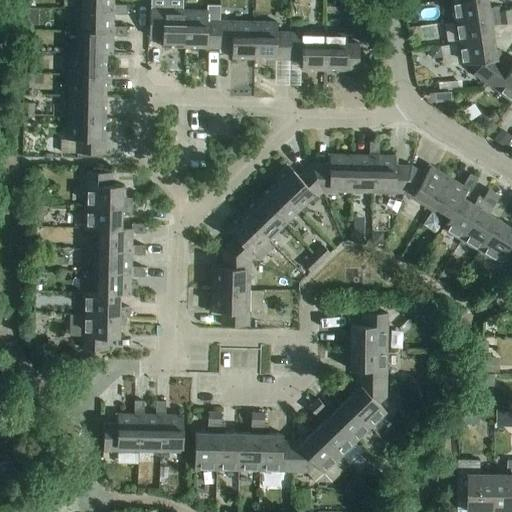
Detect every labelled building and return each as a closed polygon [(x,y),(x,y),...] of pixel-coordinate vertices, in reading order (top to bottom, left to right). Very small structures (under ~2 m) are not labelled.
[(75,0),(76,10),(113,11),(113,5),(113,0),(75,0)] [(455,0),(450,1),(453,22),(490,17),(491,21),(500,20),(499,11),(499,7),(489,9),(487,0),(455,0)] [(76,10),(75,31),(112,32),(112,27),(113,15),(126,15),(126,6),(113,5),(113,11),(76,10)] [(162,47),(184,48),(185,11),(149,10),(149,37),(162,37),(162,47)] [(499,11),(500,20),(501,24),(511,23),(510,10),(499,11)] [(184,48),(219,49),(219,21),(207,21),(207,11),(185,11),(184,48)] [(453,22),(456,43),(493,38),(491,21),(490,17),(453,22)] [(231,59),(254,59),(254,22),(219,21),(219,49),(232,49),(231,59)] [(254,59),(289,60),(289,33),(276,33),(277,23),(254,22),(254,59)] [(374,45),(374,27),(360,26),(359,45),(374,45)] [(75,31),(75,52),(75,53),(106,54),(112,54),(112,36),(126,37),(126,27),(112,27),(112,32),(75,31)] [(301,70),(323,71),(323,34),(289,33),(289,60),(301,60),(301,70)] [(323,34),(323,71),(358,72),(359,44),(346,44),(346,34),(323,34)] [(473,74),(485,83),(503,58),(500,55),(496,56),(493,38),(456,43),(460,65),(471,64),(473,73),(473,74)] [(441,46),(429,48),(431,59),(442,57),(441,46)] [(69,52),(69,74),(106,75),(106,54),(75,53),(75,52),(69,52)] [(485,83),(511,103),(511,102),(511,64),(503,58),(485,83)] [(24,60),(23,74),(33,74),(33,60),(24,60)] [(33,74),(23,74),(23,87),(33,87),(33,74)] [(69,74),(68,96),(105,97),(106,75),(69,74)] [(68,96),(68,118),(105,119),(105,97),(68,96)] [(23,117),(32,117),(32,103),(23,103),(23,117)] [(481,114),(473,126),(484,134),(492,122),(481,114)] [(105,119),(68,118),(67,140),(77,140),(77,153),(104,154),(105,119)] [(504,148),(510,140),(499,132),(493,140),(504,148)] [(369,156),(351,155),(350,193),(372,193),(373,156),(378,156),(379,142),(369,142),(369,156)] [(329,165),(311,165),(322,192),(350,193),(351,155),(329,155),(329,165)] [(395,156),(378,156),(373,156),(372,193),(403,193),(411,167),(395,166),(395,156)] [(290,168),(274,183),(300,210),(315,195),(317,197),(322,192),(311,165),(298,177),(290,168)] [(424,175),(411,167),(403,193),(429,209),(449,178),(430,166),(424,175)] [(85,172),(84,207),(122,208),(122,203),(122,185),(111,185),(111,173),(85,172)] [(462,186),(449,178),(429,209),(447,220),(448,221),(462,198),(467,190),(470,191),(477,179),(469,175),(462,186)] [(274,183),(258,198),(284,225),(300,210),(274,183)] [(487,190),(482,199),(489,203),(493,206),(499,197),(487,190)] [(473,205),(462,198),(448,221),(447,220),(442,229),(461,241),(480,209),(484,212),(489,203),(482,199),(479,197),(473,205)] [(258,198),(243,213),(268,240),(284,225),(258,198)] [(84,229),(94,229),(121,229),(121,216),(131,216),(132,203),(122,203),(122,208),(84,207),(84,229)] [(480,209),(461,241),(479,252),(498,220),(484,212),(480,209)] [(235,237),(222,250),(249,261),(254,257),(253,255),(268,240),(243,213),(227,228),(235,237)] [(511,228),(498,220),(479,252),(509,270),(511,264),(511,240),(511,241),(511,240),(511,228)] [(94,229),(94,250),(131,251),(131,246),(131,234),(145,234),(145,224),(131,224),(131,229),(121,229),(94,229)] [(382,244),(382,236),(374,236),(374,244),(382,244)] [(94,250),(93,272),(131,273),(131,267),(131,255),(145,255),(145,246),(131,246),(131,251),(94,250)] [(323,246),(313,256),(320,263),(329,253),(323,246)] [(212,267),(212,289),(249,290),(249,261),(222,250),(222,268),(212,267)] [(320,263),(313,256),(304,265),(310,272),(320,263)] [(93,272),(93,293),(120,294),(120,295),(130,295),(131,277),(144,277),(144,268),(131,267),(131,273),(93,272)] [(249,290),(212,289),(211,312),(221,312),(221,325),(248,326),(249,290)] [(83,292),(82,315),(119,315),(119,320),(129,321),(130,308),(120,308),(120,295),(120,294),(93,293),(83,292)] [(349,348),(387,348),(387,314),(361,313),(361,326),(350,326),(349,348)] [(119,315),(82,315),(81,349),(108,350),(108,337),(119,338),(119,320),(119,315)] [(355,381),(386,382),(387,348),(349,348),(349,370),(355,370),(355,381)] [(499,373),(500,359),(486,359),(485,373),(499,373)] [(494,387),(494,375),(483,375),(483,387),(494,387)] [(345,401),(370,428),(386,413),(378,404),(385,397),(386,397),(386,382),(355,381),(355,385),(358,388),(345,401)] [(315,416),(319,413),(325,406),(317,399),(308,408),(315,416)] [(138,452),(160,452),(161,415),(155,415),(143,415),(144,401),(134,401),(134,414),(139,415),(138,452)] [(161,415),(160,452),(182,453),(183,416),(165,415),(165,402),(156,401),(155,415),(161,415)] [(319,413),(325,419),(329,416),(355,443),(370,428),(345,401),(335,411),(328,404),(325,406),(319,413)] [(212,423),(221,423),(221,413),(208,412),(207,423),(212,423)] [(255,424),(264,424),(264,414),(251,413),(251,424),(255,424)] [(103,451),(138,452),(139,415),(134,414),(117,414),(117,424),(104,424),(103,451)] [(329,416),(325,419),(313,431),(339,458),(355,443),(329,416)] [(216,470),(238,471),(238,433),(224,433),(225,423),(221,423),(212,423),(212,433),(217,433),(216,470)] [(259,471),(293,472),(293,441),(282,440),(282,434),(268,434),(268,424),(264,424),(255,424),(255,434),(260,434),(259,471)] [(293,441),(293,472),(308,472),(315,465),(323,473),(339,458),(313,431),(300,444),(297,441),(293,441)] [(194,470),(216,470),(217,433),(212,433),(195,432),(194,470)] [(238,471),(259,471),(260,434),(255,434),(238,433),(238,471)] [(0,461),(0,468),(1,472),(13,470),(11,460),(0,461)] [(466,510),(492,511),(493,475),(480,475),(480,461),(457,460),(457,485),(467,485),(466,510)] [(493,475),(492,511),(511,511),(511,461),(507,461),(507,475),(493,475)]
